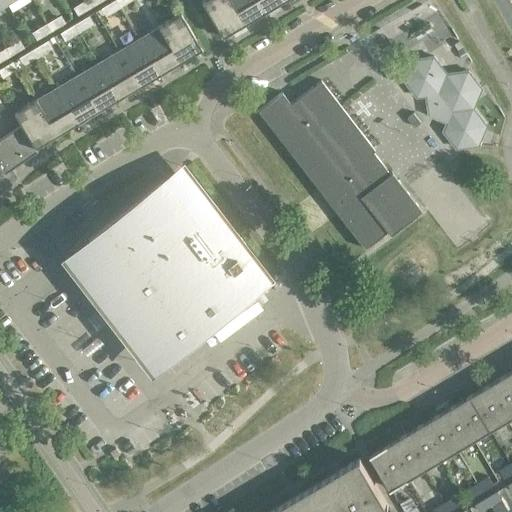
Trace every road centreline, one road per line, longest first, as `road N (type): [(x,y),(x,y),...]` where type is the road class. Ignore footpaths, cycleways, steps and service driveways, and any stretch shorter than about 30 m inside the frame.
road 1 (unclassified): [(339,404),(332,338),(197,126)]
road 2 (residential): [(0,249),(197,126)]
road 3 (residential): [(197,126),(221,85),(362,0)]
road 4 (residential): [(339,404),(157,511)]
road 5 (residential): [(511,327),(390,399),(339,404)]
